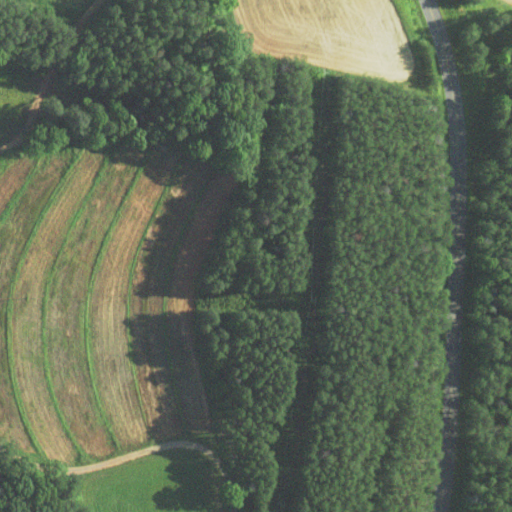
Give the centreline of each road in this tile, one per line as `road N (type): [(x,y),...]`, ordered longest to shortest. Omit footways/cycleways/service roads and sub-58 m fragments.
road 1 (tertiary): [(438,511),(457,159),(450,74),(427,0)]
road 2 (residential): [(233,511),(219,463),(198,446),(175,444),(69,470),(0,448)]
